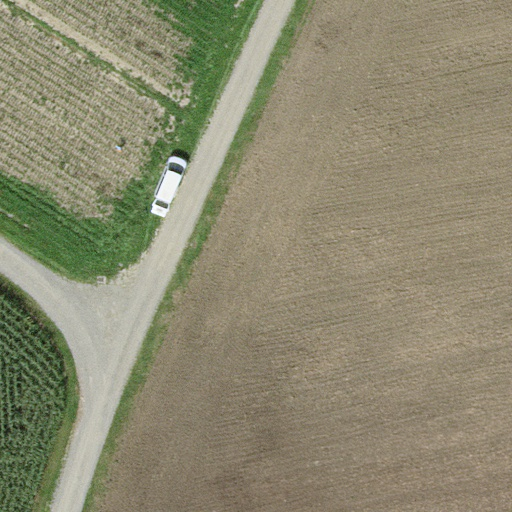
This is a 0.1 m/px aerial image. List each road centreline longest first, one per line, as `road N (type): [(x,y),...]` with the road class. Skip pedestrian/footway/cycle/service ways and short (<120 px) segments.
road 1 (track): [(280,0),(126,340),(70,511)]
road 2 (track): [(0,251),(126,340)]
